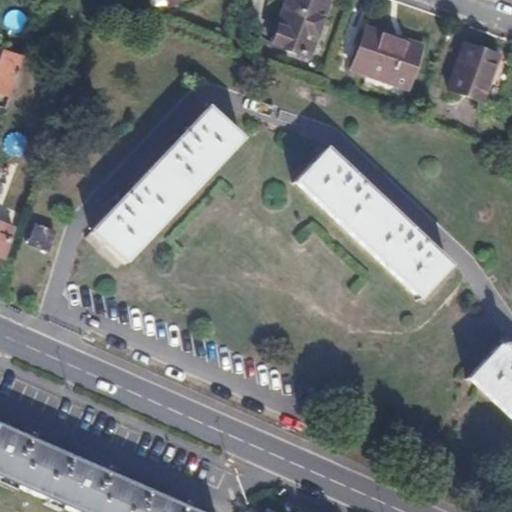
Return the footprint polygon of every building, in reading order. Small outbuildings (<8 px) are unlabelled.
[(323,1),(318,0),(284,0),(268,47),(302,59),(323,1)] [(415,48),(362,29),(348,69),(401,88),(415,48)] [(492,55),(460,44),(444,90),(477,101),(492,55)] [(21,58),(2,51),(0,57),(0,86),(10,90),(21,58)] [(237,136),(206,106),(89,231),(120,260),(237,136)] [(322,149),(292,179),(415,296),(444,265),(322,149)] [(0,255),(11,227),(0,222),(0,255)] [(52,232),(32,225),(25,244),(45,251),(52,232)] [(89,231),(83,237),(114,266),(120,260),(89,231)] [(451,272),(444,265),(415,296),(422,302),(451,272)] [(505,347),(500,342),(496,347),(501,351),(505,347)] [(464,376),(469,380),(511,420),(511,361),(501,351),(496,347),(494,344),(464,376)] [(182,511),(0,431),(0,482),(66,511),(182,511)]
